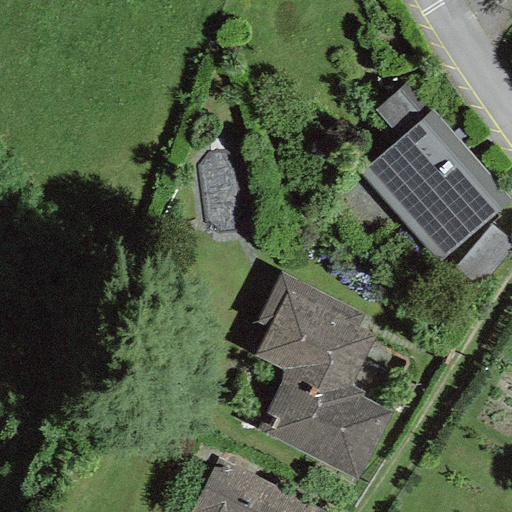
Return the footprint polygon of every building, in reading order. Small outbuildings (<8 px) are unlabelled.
[(406,85),(375,112),(398,138),(428,113),(406,85)] [(510,200),(431,110),(428,113),(398,138),(358,172),(437,263),(510,200)] [(511,247),(511,241),(490,225),(457,268),(481,287),(511,247)] [(281,383),(256,429),(357,480),(391,415),(360,398),(363,393),(351,386),(375,337),(359,329),(364,317),(281,273),(255,323),(268,330),(255,355),(282,370),(281,383)] [(319,511),(217,458),(188,511),(319,511)]
